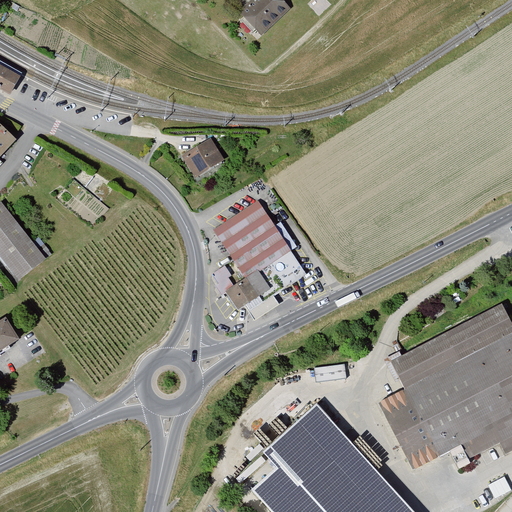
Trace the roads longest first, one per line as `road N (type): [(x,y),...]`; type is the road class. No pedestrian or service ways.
road 1 (tertiary): [(179,358),(195,270),(188,230),(169,200),(131,166),(0,101)]
road 2 (secondary): [(193,371),(511,214)]
road 3 (secondary): [(0,465),(145,395)]
